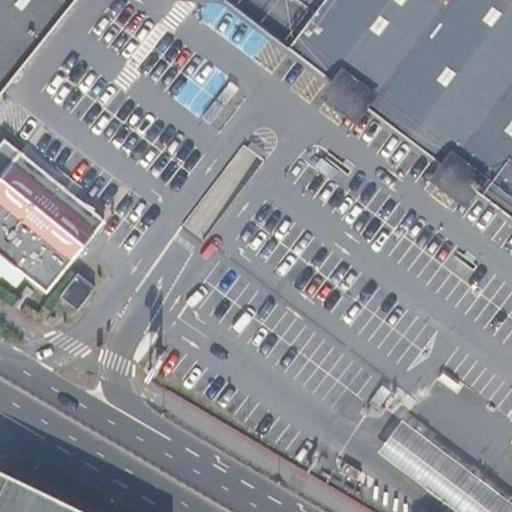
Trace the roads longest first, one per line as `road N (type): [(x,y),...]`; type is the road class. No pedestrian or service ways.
road 1 (secondary): [(265,511),(0,357)]
road 2 (secondary): [(0,393),(201,511)]
